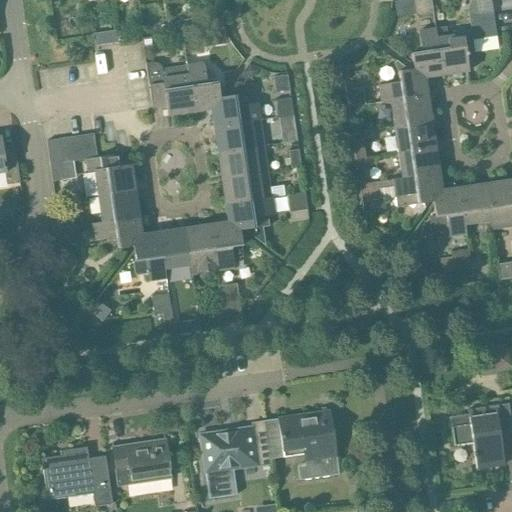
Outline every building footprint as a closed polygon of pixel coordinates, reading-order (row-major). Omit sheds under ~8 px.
[(412,0),(414,8),(431,6),(430,0),(412,0)] [(475,0),(478,15),(492,13),(490,0),(475,0)] [(431,6),(414,8),(416,17),(433,14),(431,6)] [(222,12),(191,17),(193,29),(224,25),(222,12)] [(470,29),(494,25),(492,13),(478,15),(468,16),(470,29)] [(186,20),(177,22),(179,34),(181,33),(192,32),(190,20),(186,20)] [(494,25),(470,29),(472,40),(496,36),(494,25)] [(436,39),(442,76),(469,72),(463,35),(447,38),(446,28),(435,29),(437,39),(436,39)] [(411,55),(414,70),(425,79),(442,76),(436,39),(437,39),(435,29),(419,32),(422,53),(411,55)] [(182,43),(200,40),(199,31),(192,32),(181,33),(182,43)] [(200,40),(182,43),(184,51),(202,48),(200,40)] [(194,112),(187,67),(162,70),(161,67),(156,64),(153,63),(146,64),(152,108),(166,106),(168,116),(194,112)] [(194,112),(212,110),(220,98),(218,83),(207,84),(204,64),(187,67),(194,112)] [(381,103),(390,102),(390,101),(427,96),(425,79),(414,70),(398,72),(400,83),(379,86),(381,103)] [(276,76),(277,92),(292,91),(291,75),(276,76)] [(354,89),(356,106),(365,105),(363,88),(354,89)] [(356,106),(354,89),(345,91),(348,108),(356,106)] [(212,110),(214,127),(261,120),(258,103),(237,107),(236,96),(220,98),(212,110)] [(390,101),(390,102),(394,127),(431,122),(427,96),(390,101)] [(290,99),(281,100),(284,117),(292,116),(290,99)] [(284,117),(281,100),(272,101),(275,118),(284,117)] [(261,120),(214,127),(218,153),(264,146),(261,120)] [(431,122),(394,127),(398,154),(435,148),(431,122)] [(81,136),(84,160),(97,158),(93,134),(81,136)] [(0,173),(5,173),(7,185),(20,183),(14,145),(2,147),(1,137),(0,136),(0,173)] [(69,138),(73,162),(84,160),(81,136),(69,138)] [(58,140),(62,164),(73,162),(69,138),(58,140)] [(59,164),(62,164),(58,140),(46,141),(49,165),(59,164)] [(365,158),(362,141),(353,142),(355,160),(365,158)] [(264,146),(218,153),(222,179),(268,172),(264,146)] [(398,154),(402,179),(402,180),(439,174),(435,148),(398,154)] [(300,168),(298,150),(288,152),(290,169),(300,168)] [(120,155),(97,158),(84,160),(86,173),(94,172),(98,198),(135,192),(131,165),(121,167),(120,155)] [(61,181),(59,164),(49,165),(52,183),(61,181)] [(268,172),(222,179),(226,205),(272,199),(268,172)] [(392,181),(377,183),(377,187),(378,190),(393,187),(395,198),(391,204),(397,209),(409,207),(413,209),(416,205),(418,205),(429,204),(433,203),(442,191),(441,185),(439,174),(402,180),(402,179),(392,181)] [(511,188),(511,181),(485,185),(490,222),(491,231),(511,227),(511,188)] [(377,183),(368,184),(370,201),(379,200),(377,187),(377,183)] [(370,201),(368,184),(359,185),(362,202),(370,201)] [(485,185),(459,189),(464,225),(465,225),(490,222),(485,185)] [(459,189),(442,191),(433,203),(435,218),(430,218),(433,240),(466,235),(465,225),(464,225),(459,189)] [(98,198),(102,223),(102,224),(139,218),(135,192),(98,198)] [(304,193),(295,194),(298,212),(307,210),(304,193)] [(298,212),(295,194),(287,195),(289,213),(298,212)] [(274,215),(272,199),(226,205),(228,222),(239,231),(244,230),(265,247),(263,228),(269,227),(268,216),(274,215)] [(133,247),(141,235),(139,218),(102,224),(102,223),(92,224),(95,242),(116,239),(118,249),(133,247)] [(239,231),(228,222),(210,225),(218,271),(234,269),(233,260),(243,259),(242,247),(239,231)] [(218,271),(210,225),(184,228),(190,266),(189,266),(191,276),(218,271)] [(69,228),(71,245),(80,244),(78,227),(69,228)] [(71,245),(69,228),(59,229),(61,247),(71,245)] [(190,266),(184,228),(158,232),(164,269),(165,269),(189,266),(190,266)] [(166,279),(165,269),(164,269),(158,232),(141,235),(133,247),(135,261),(133,264),(134,273),(137,277),(148,275),(149,281),(166,279)] [(452,262),(469,259),(468,250),(451,253),(452,262)] [(469,259),(452,262),(453,270),(470,268),(469,259)] [(219,287),(220,295),(238,293),(236,284),(219,287)] [(239,302),(238,293),(220,295),(221,305),(230,303),(239,302)] [(150,297),(152,306),(169,303),(168,295),(150,297)] [(242,326),(239,302),(230,303),(231,311),(229,311),(219,327),(219,329),(242,326)] [(170,312),(169,303),(152,306),(153,314),(170,312)] [(507,344),(483,347),(487,371),(510,368),(507,344)] [(511,432),(511,426),(509,406),(468,412),(469,416),(450,419),(454,447),(473,444),(477,471),(505,466),(500,434),(511,432)] [(265,423),(266,427),(271,461),(303,456),(304,467),(298,468),(300,482),(340,476),(332,421),(324,422),(323,414),(265,423)] [(233,466),(271,461),(266,427),(200,437),(210,500),(238,496),(233,466)] [(171,479),(165,441),(113,449),(119,487),(171,479)] [(89,460),(87,449),(71,451),(72,456),(42,460),(48,502),(93,495),(95,508),(113,506),(105,458),(89,460)]
